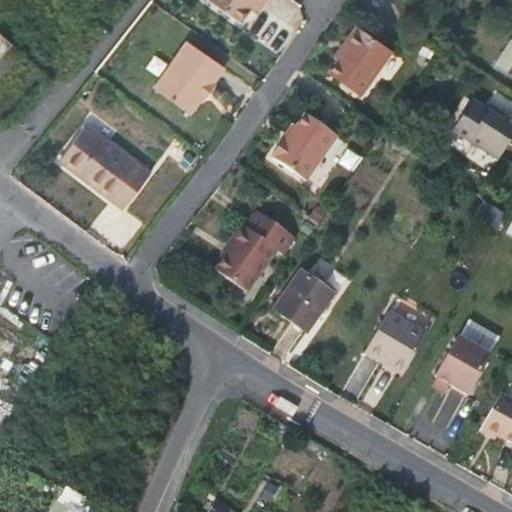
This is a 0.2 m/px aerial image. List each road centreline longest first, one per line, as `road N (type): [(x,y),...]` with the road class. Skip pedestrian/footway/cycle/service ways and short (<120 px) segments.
road 1 (unclassified): [(129,281),(334,0)]
road 2 (residential): [(492,511),(218,349)]
road 3 (residential): [(218,349),(147,511)]
road 4 (unclassified): [(0,185),(129,281)]
